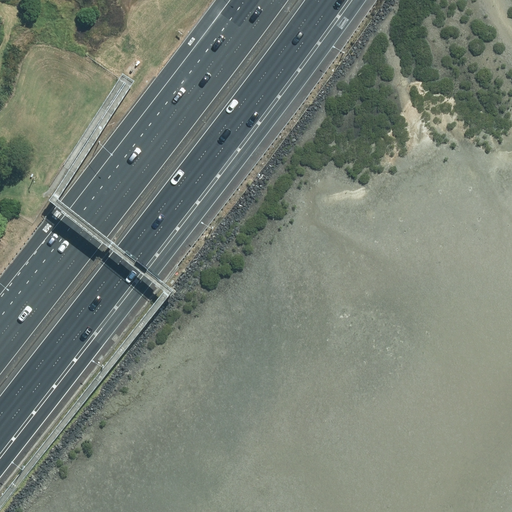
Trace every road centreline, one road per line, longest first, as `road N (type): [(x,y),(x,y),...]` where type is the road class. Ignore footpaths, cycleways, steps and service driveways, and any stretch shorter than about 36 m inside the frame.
road 1 (motorway): [(317,0),(0,414)]
road 2 (motorway): [(0,355),(271,0)]
